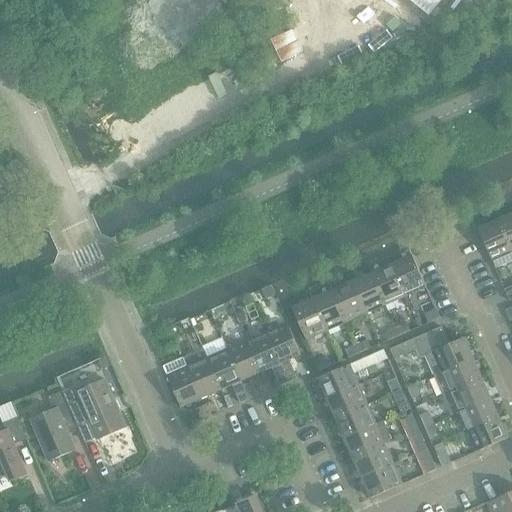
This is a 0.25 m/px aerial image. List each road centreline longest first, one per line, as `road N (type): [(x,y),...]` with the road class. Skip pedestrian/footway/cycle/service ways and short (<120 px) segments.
road 1 (residential): [(179,466),(65,203),(0,82)]
road 2 (residential): [(320,511),(282,423),(179,466)]
road 3 (residential): [(511,384),(441,224)]
road 4 (residential): [(511,453),(377,511)]
